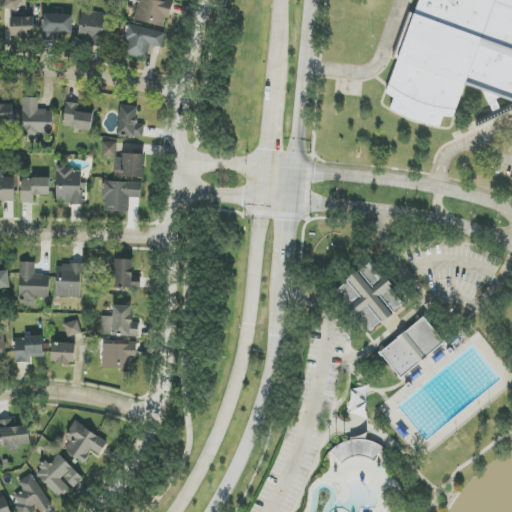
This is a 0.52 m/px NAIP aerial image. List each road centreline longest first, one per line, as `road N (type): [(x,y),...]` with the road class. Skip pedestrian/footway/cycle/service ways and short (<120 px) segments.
road 1 (residential): [(92,511),(139,453),(164,380),(183,94),(207,0)]
road 2 (secondary): [(260,200),(232,393),(176,511)]
road 3 (tertiary): [(260,200),(408,215),(511,244)]
road 4 (secondary): [(211,511),(261,409),(283,301)]
road 5 (tertiary): [(511,209),(437,188),(295,171)]
road 6 (residential): [(0,67),(183,94)]
road 7 (secondary): [(295,171),(312,0)]
road 8 (residential): [(0,232),(169,237)]
road 9 (residential): [(0,393),(96,398),(153,416)]
road 10 (secondary): [(283,301),(295,171)]
